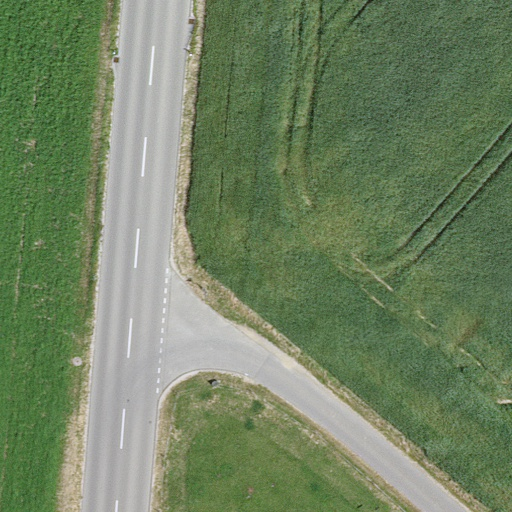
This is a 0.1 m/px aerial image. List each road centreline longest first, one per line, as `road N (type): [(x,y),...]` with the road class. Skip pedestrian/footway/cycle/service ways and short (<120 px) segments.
road 1 (tertiary): [(123,511),(161,0)]
road 2 (track): [(421,511),(140,274)]
